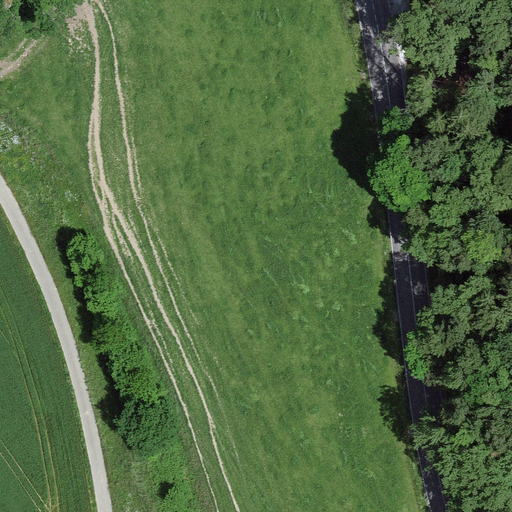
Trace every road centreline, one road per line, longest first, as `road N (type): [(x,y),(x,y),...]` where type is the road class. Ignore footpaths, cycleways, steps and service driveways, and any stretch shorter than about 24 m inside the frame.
road 1 (secondary): [(371,0),(447,511)]
road 2 (track): [(0,187),(67,340),(105,511)]
